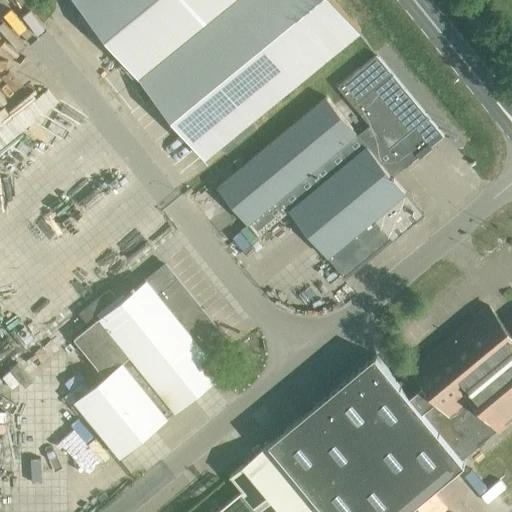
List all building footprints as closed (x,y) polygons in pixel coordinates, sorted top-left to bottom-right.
[(252,120),(360,32),(334,0),(75,0),(205,158),(220,146),(227,153),(258,128),(252,120)] [(435,144),(444,137),(376,56),(338,88),(369,126),(357,136),(326,98),(216,188),(258,237),(289,212),(301,226),(314,243),(345,280),(423,215),(375,157),(387,148),(405,168),(435,144)] [(210,358),(228,342),(165,264),(75,339),(106,376),(75,401),(121,456),(223,373),(210,358)] [(398,383),(462,460),(511,418),(511,317),(504,324),(489,306),(412,370),(413,370),(398,383)] [(233,363),(240,372),(250,363),(243,355),(233,363)] [(269,444),(327,511),(406,511),(465,463),(462,460),(398,383),(375,355),(270,443),(269,444)] [(72,364),(59,377),(66,384),(79,371),(72,364)] [(0,441),(12,441),(10,407),(0,407),(0,441)] [(327,511),(269,444),(232,475),(237,481),(244,489),(216,511),(327,511)]
